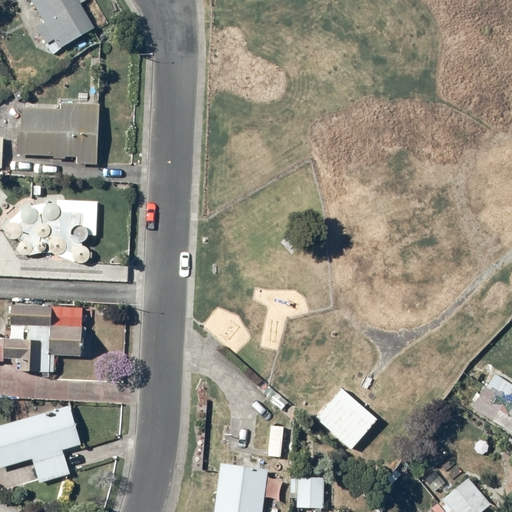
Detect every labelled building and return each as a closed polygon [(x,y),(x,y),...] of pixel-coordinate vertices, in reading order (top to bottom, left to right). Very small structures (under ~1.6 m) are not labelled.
[(94,30),(77,0),(31,0),(44,24),(38,28),(51,53),(94,30)] [(95,165),(99,106),(61,104),(61,109),(20,107),(17,154),(75,158),(75,163),(95,165)] [(438,180),(348,213),(382,296),(467,260),(438,180)] [(31,201),(7,223),(6,224),(4,225),(3,227),(3,229),(3,230),(2,232),(3,234),(3,236),(4,237),(5,239),(7,240),(8,241),(10,241),(12,242),(14,242),(15,241),(17,241),(18,240),(20,242),(15,248),(18,254),(20,255),(21,256),(23,256),(25,257),(26,257),(28,257),(30,257),(32,257),(33,257),(35,256),(37,256),(38,255),(40,254),(41,253),(43,252),(81,264),(83,264),(84,264),(85,263),(87,262),(88,261),(88,259),(89,258),(89,256),(89,255),(89,253),(89,252),(88,250),(87,249),(86,248),(85,247),(80,245),(81,245),(82,244),(83,244),(84,243),(85,242),(86,241),(86,240),(87,239),(88,238),(88,237),(89,236),(98,236),(98,200),(46,200),(46,201),(31,201)] [(0,361),(23,363),(22,371),(54,373),(55,354),(91,356),(94,307),(7,304),(6,322),(0,322),(0,331),(0,361)] [(511,384),(493,373),(471,407),(511,433),(511,384)] [(376,419),(340,388),(315,418),(351,448),(376,419)] [(78,445),(68,407),(0,426),(0,467),(32,458),(39,483),(68,475),(61,450),(78,445)] [(425,470),(444,455),(434,443),(415,459),(425,470)] [(264,511),(270,471),(222,465),(216,511),(264,511)] [(323,478),(298,477),(297,507),(322,508),(323,478)] [(480,511),(491,503),(467,478),(441,501),(450,511),(480,511)]
